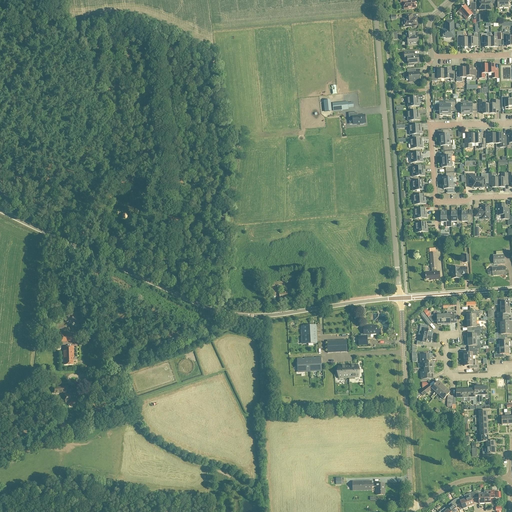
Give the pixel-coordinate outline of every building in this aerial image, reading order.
[(404,3),(404,10),(408,10),(408,9),(416,8),(415,0),(409,1),(408,0),(400,0),(401,4),(404,3)] [(481,0),(481,1),(479,1),(480,10),(491,10),(491,4),(495,3),(494,0),(481,0)] [(465,5),(459,11),(460,12),(459,13),(461,16),(462,14),(467,19),(472,14),(473,15),(476,15),(476,10),(476,3),(470,3),(470,8),(470,9),(468,9),(465,5)] [(412,14),(405,14),(405,19),(403,19),(403,22),(402,23),(402,25),(403,26),(403,27),(404,27),(405,27),(407,27),(408,26),(417,25),(417,18),(412,18),(412,14)] [(446,30),(442,30),(442,37),(454,37),(454,29),(453,29),(453,21),(446,21),(446,30)] [(509,32),(508,32),(508,30),(504,30),(505,33),(503,33),(503,41),(507,40),(507,46),(511,46),(511,36),(509,37),(509,32)] [(463,38),(463,32),(457,32),(457,47),(461,47),(461,48),(463,48),(465,49),(466,48),(468,48),(468,38),(463,38)] [(494,38),(491,38),(491,48),(497,47),(497,40),(501,40),(501,32),(494,33),(494,38)] [(412,36),(412,33),(405,33),(406,39),(407,39),(408,45),(417,44),(417,41),(419,41),(418,36),(412,36)] [(487,35),(481,35),(482,44),(485,43),(485,48),(491,48),(491,38),(491,33),(487,33),(487,35)] [(471,38),(468,38),(468,48),(470,47),(471,49),(473,47),(474,47),(478,47),(478,34),(474,34),(474,36),(471,37),(471,38)] [(413,55),(413,52),(404,53),(405,59),(405,61),(407,61),(408,66),(414,66),(414,65),(419,64),(419,61),(418,55),(413,55)] [(488,73),(488,65),(481,65),(482,68),(478,68),(479,79),(485,78),(485,74),(488,73)] [(494,65),(488,65),(488,73),(492,73),(492,78),(498,78),(498,69),(495,69),(494,65)] [(466,76),(466,78),(472,77),(473,80),(476,80),(476,71),(473,71),(473,67),(466,67),(466,68),(466,76)] [(445,70),(444,70),(444,79),(451,79),(451,81),(454,81),(454,72),(451,72),(451,70),(449,70),(449,68),(445,68),(445,70)] [(466,68),(459,68),(460,72),(456,73),(456,82),(462,82),(462,78),(466,78),(466,76),(466,68)] [(416,69),(407,69),(407,73),(409,73),(409,82),(416,81),(416,80),(420,80),(419,72),(416,72),(416,69)] [(444,79),(444,70),(437,70),(438,74),(432,74),(432,81),(436,81),(441,81),(441,79),(444,79)] [(418,97),(407,98),(408,107),(410,107),(417,106),(420,106),(420,104),(419,100),(418,100),(418,97)] [(511,109),(511,100),(508,100),(508,97),(502,97),(502,103),(505,103),(505,110),(511,109)] [(349,100),(349,111),(357,111),(358,100),(349,100)] [(489,104),(489,114),(496,114),(496,111),(500,111),(500,100),(493,101),(493,104),(489,104)] [(439,101),(439,105),(435,105),(435,111),(439,111),(440,115),(442,114),(442,115),(445,115),(445,101),(439,101)] [(456,111),(456,102),(450,102),(450,101),(445,101),(445,115),(448,115),(448,114),(451,114),(451,111),(456,111)] [(461,102),(456,102),(456,111),(461,111),(461,114),(464,114),(464,115),(467,115),(467,104),(466,101),(461,101),(461,102)] [(489,114),(489,104),(485,104),(485,101),(479,101),(479,111),(483,111),(483,114),(489,114)] [(334,111),(349,109),(348,102),(333,103),(334,111)] [(467,104),(467,115),(470,115),(470,114),(472,114),(472,110),(477,110),(477,104),(472,104),(467,104)] [(418,111),(407,111),(408,121),(417,120),(420,120),(420,118),(419,114),(418,114),(418,111)] [(365,115),(356,116),(356,112),(349,113),(349,118),(352,118),(353,125),(360,124),(360,125),(363,125),(363,123),(366,123),(365,115)] [(420,128),(420,125),(409,125),(410,135),(420,134),(422,134),(422,132),(421,128),(420,128)] [(444,130),(443,130),(443,135),(440,135),(440,138),(439,138),(439,141),(450,140),(450,134),(449,130),(444,130)] [(475,144),(475,134),(468,134),(468,141),(465,141),(465,148),(471,148),(471,144),(475,144)] [(475,134),(475,144),(479,144),(479,149),(485,149),(485,140),(482,140),(481,139),(481,134),(475,134)] [(496,144),(496,134),(489,134),(489,135),(486,136),(486,144),(496,144)] [(496,134),(496,144),(499,144),(500,148),(506,147),(506,136),(502,136),(502,134),(496,134)] [(421,139),(410,139),(411,149),(420,148),(423,148),(423,146),(422,142),(421,142),(421,139)] [(450,140),(439,141),(439,144),(440,144),(440,146),(444,146),(444,151),(453,150),(452,146),(453,146),(453,140),(450,140)] [(441,162),(452,161),(451,156),(453,156),(453,151),(444,152),(445,156),(441,157),(441,159),(441,162)] [(410,153),(411,163),(421,162),(423,162),(423,160),(422,156),(421,156),(421,153),(410,153)] [(452,161),(441,162),(441,165),(442,165),(442,168),(445,168),(446,172),(454,172),(454,167),(452,167),(452,161)] [(423,167),(412,167),(413,177),(422,176),(425,176),(425,174),(424,170),(423,170),(423,167)] [(442,184),(453,183),(453,178),(455,178),(454,173),(446,173),(446,178),(443,178),(443,181),(442,181),(442,184)] [(508,185),(508,173),(501,174),(501,178),(498,178),(498,176),(498,188),(500,188),(501,188),(502,188),(503,187),(505,187),(504,185),(508,185)] [(478,188),(478,179),(475,179),(475,174),(468,175),(468,184),(472,184),(472,188),(474,188),(474,189),(475,189),(476,189),(477,188),(478,188)] [(488,183),(488,174),(481,174),(481,178),(478,179),(478,188),(480,188),(481,189),(482,189),(483,189),(483,188),(485,188),(485,184),(486,183),(488,183)] [(498,188),(498,176),(495,176),(495,174),(488,174),(488,183),(488,186),(492,186),(492,188),(494,188),(496,188),(497,188),(498,188)] [(423,181),(412,181),(413,191),(422,190),(425,190),(425,188),(425,184),(423,184),(423,181)] [(454,189),(453,183),(442,184),(443,187),(444,189),(447,189),(447,194),(454,194),(454,189)] [(424,195),(413,195),(414,205),(423,204),(426,204),(426,202),(426,198),(424,198),(424,195)] [(497,205),(498,215),(496,215),(496,222),(502,221),(502,220),(509,219),(509,209),(505,209),(504,204),(503,203),(502,203),(501,204),(501,205),(497,205)] [(482,209),(475,209),(475,217),(482,217),(482,219),(485,219),(486,220),(488,220),(489,219),(489,218),(490,217),(490,215),(489,214),(489,205),(482,205),(482,209)] [(425,208),(414,209),(415,219),(425,218),(427,218),(427,216),(426,212),(425,212),(425,208)] [(451,215),(451,216),(447,216),(447,212),(446,212),(446,211),(443,211),(443,212),(441,212),(441,222),(446,222),(446,224),(446,227),(451,227),(451,224),(452,224),(452,222),(451,222),(451,215)] [(462,215),(457,215),(457,212),(457,211),(454,211),(454,212),(451,212),(451,216),(451,215),(451,222),(452,222),(457,222),(457,224),(462,224),(462,222),(462,215)] [(462,222),(467,222),(467,223),(472,223),(472,224),(473,224),(473,215),(468,215),(467,212),(467,211),(464,211),(464,212),(462,212),(462,215),(462,222)] [(426,222),(415,223),(416,233),(425,232),(428,232),(428,230),(427,226),(426,226),(426,222)] [(496,252),(496,255),(493,255),(493,260),(494,265),(494,268),(492,268),(492,269),(489,269),(488,271),(488,273),(490,275),(493,275),(506,274),(505,267),(498,268),(497,265),(505,264),(504,259),(504,255),(504,251),(496,252)] [(431,280),(440,280),(439,272),(434,272),(434,268),(437,268),(436,253),(430,253),(431,268),(432,268),(432,272),(426,273),(426,279),(430,279),(431,280)] [(451,268),(452,279),(460,278),(460,275),(467,275),(467,267),(460,268),(459,267),(457,267),(457,266),(456,266),(454,266),(453,267),(452,268),(451,268)] [(281,291),(279,291),(280,299),(291,297),(290,290),(287,291),(286,286),(281,286),(281,291)] [(275,288),(264,288),(264,293),(269,293),(269,298),(269,299),(269,306),(276,306),(276,293),(275,293),(275,288)] [(497,298),(497,299),(494,299),(494,305),(495,305),(497,305),(500,305),(500,308),(509,308),(509,302),(504,302),(504,298),(497,298)] [(509,308),(500,308),(501,312),(497,312),(498,319),(508,318),(508,314),(509,314),(509,308)] [(65,316),(49,321),(53,332),(69,326),(67,319),(77,314),(75,310),(65,314),(65,316)] [(479,318),(479,314),(482,314),(481,311),(473,312),(473,315),(466,315),(467,322),(476,321),(476,318),(479,318)] [(444,324),(443,315),(440,316),(439,312),(434,313),(434,320),(437,320),(437,324),(444,324)] [(456,312),(453,312),(447,312),(447,315),(443,315),(444,324),(444,325),(448,325),(448,324),(450,324),(450,319),(453,319),(456,319),(456,312)] [(511,321),(508,322),(508,318),(498,319),(497,319),(497,325),(500,325),(500,328),(511,328),(511,327),(511,321)] [(476,321),(467,322),(467,328),(474,328),(474,331),(482,330),(482,327),(480,327),(479,324),(476,324),(476,321)] [(381,330),(377,330),(377,325),(364,326),(364,334),(364,335),(370,334),(377,334),(377,336),(381,336),(381,330)] [(419,335),(421,336),(423,336),(431,338),(433,331),(428,330),(429,326),(421,325),(419,332),(419,335)] [(302,331),(302,335),(316,334),(316,326),(304,326),(304,331),(302,331)] [(511,327),(511,328),(500,328),(500,332),(497,332),(497,339),(501,338),(507,338),(507,334),(511,334),(511,327)] [(474,334),(467,335),(465,335),(466,341),(480,340),(480,336),(480,332),(482,332),(482,330),(474,331),(474,334)] [(75,341),(75,333),(61,334),(61,342),(75,341)] [(316,334),(302,335),(303,344),(309,344),(309,342),(312,342),(313,343),(317,343),(316,334)] [(361,336),(359,336),(359,345),(368,345),(367,338),(370,338),(370,334),(364,335),(364,334),(361,334),(361,336)] [(423,336),(421,336),(419,342),(417,342),(416,345),(423,346),(424,343),(430,344),(431,338),(423,336)] [(497,339),(493,339),(493,342),(496,342),(496,345),(499,345),(499,348),(509,348),(511,348),(511,341),(502,342),(501,338),(497,339)] [(327,341),(328,353),(347,352),(347,340),(327,341)] [(478,349),(480,349),(480,343),(476,343),(476,340),(480,340),(466,341),(466,346),(468,346),(474,346),(474,350),(478,349)] [(73,348),(64,348),(64,357),(65,357),(65,364),(73,364),(73,357),(74,357),(73,348)] [(499,348),(499,351),(499,352),(496,352),(497,355),(494,355),(494,358),(502,357),(502,355),(509,354),(509,348),(499,348)] [(478,349),(474,350),(468,350),(469,353),(463,353),(464,360),(475,359),(472,359),(472,356),(477,356),(477,352),(478,352),(478,349)] [(433,368),(433,367),(434,367),(434,366),(434,363),(433,363),(433,362),(429,362),(429,354),(421,355),(421,358),(420,358),(420,362),(424,362),(424,368),(433,368)] [(309,359),(310,371),(311,371),(311,372),(319,371),(319,370),(321,370),(321,366),(320,366),(320,363),(321,363),(320,358),(309,359)] [(299,372),(310,371),(309,359),(298,360),(299,372)] [(475,359),(464,360),(464,366),(469,366),(469,369),(477,369),(477,365),(475,365),(475,362),(475,359)] [(348,366),(349,377),(359,377),(358,366),(354,366),(354,365),(354,366),(352,366),(352,365),(351,365),(351,366),(348,366)] [(339,378),(349,377),(348,366),(345,366),(343,366),(342,366),(338,367),(339,378)] [(433,368),(424,368),(424,372),(421,372),(421,379),(428,379),(428,374),(433,374),(433,368)] [(83,381),(83,388),(88,387),(89,391),(94,391),(94,385),(90,386),(89,381),(83,381)] [(435,397),(444,387),(438,381),(431,388),(435,392),(433,395),(435,397)] [(426,387),(421,391),(419,392),(422,396),(424,394),(430,389),(431,388),(429,385),(427,386),(426,387)] [(69,394),(68,386),(54,388),(54,393),(63,392),(64,400),(66,400),(66,402),(77,401),(76,393),(69,394)] [(444,387),(435,397),(437,398),(439,396),(443,399),(450,392),(444,387)] [(486,448),(482,449),(483,456),(487,456),(487,454),(495,454),(495,447),(486,448)] [(353,482),(353,490),(372,490),(372,487),(377,487),(377,496),(385,496),(384,483),(377,483),(377,484),(372,484),(372,482),(372,481),(353,482)] [(471,493),(469,494),(464,496),(465,497),(465,499),(468,507),(474,505),(471,499),(475,498),(474,492),(473,492),(472,491),(470,492),(471,493)] [(493,491),(490,491),(484,491),(484,493),(484,495),(485,503),(490,503),(490,497),(493,497),(495,497),(495,491),(493,491)] [(475,492),(474,492),(475,498),(478,498),(479,504),(485,503),(484,495),(484,493),(478,493),(478,492),(475,492)] [(455,499),(454,500),(457,505),(460,504),(463,509),(468,507),(465,499),(465,497),(459,500),(459,498),(455,499)] [(451,503),(447,507),(449,509),(450,511),(458,511),(455,507),(457,505),(454,500),(451,503)]
